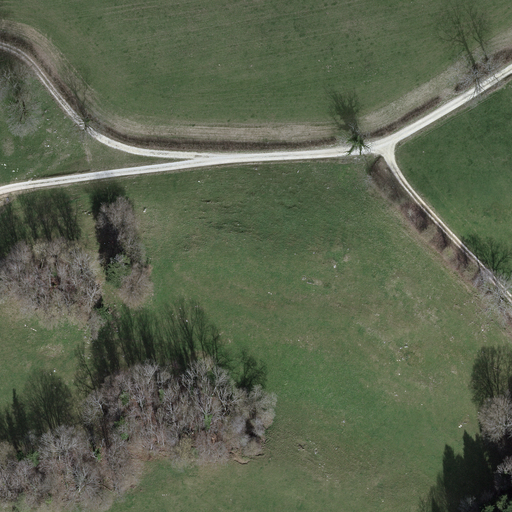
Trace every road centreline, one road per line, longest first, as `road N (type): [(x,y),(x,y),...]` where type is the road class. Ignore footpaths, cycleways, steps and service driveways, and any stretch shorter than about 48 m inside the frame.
road 1 (track): [(0,46),(31,66),(91,135),(138,153),(213,160)]
road 2 (track): [(0,192),(213,160)]
road 3 (track): [(511,305),(377,146)]
road 4 (track): [(213,160),(377,146)]
road 5 (track): [(377,146),(511,71)]
